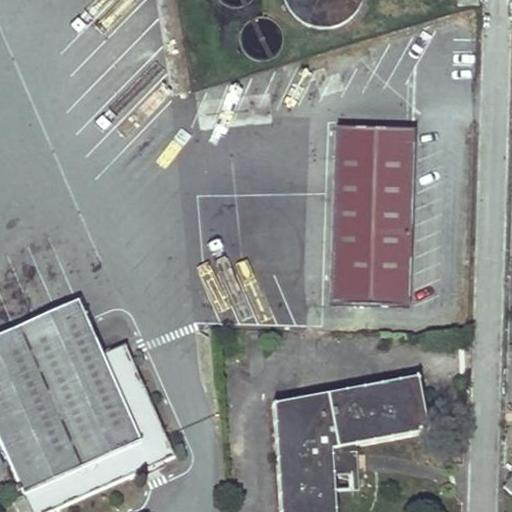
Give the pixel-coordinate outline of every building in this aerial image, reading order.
[(286,0),(327,39),(364,0),(286,0)] [(336,130),(332,306),(410,308),(414,133),(336,130)] [(0,323),(0,339),(66,309),(61,297),(0,323)] [(0,339),(0,441),(31,511),(53,511),(174,458),(124,347),(103,357),(79,304),(66,309),(0,339)] [(419,379),(275,407),(282,511),(336,511),(334,476),(352,475),(351,456),(333,457),(333,451),(429,433),(419,379)]
